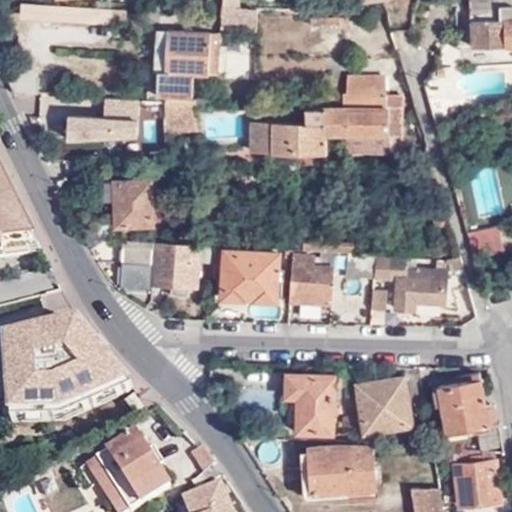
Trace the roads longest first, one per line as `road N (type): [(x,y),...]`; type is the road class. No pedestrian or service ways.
road 1 (residential): [(150,361),(185,340),(497,337)]
road 2 (secondary): [(150,361),(79,265),(0,109)]
road 3 (secondary): [(266,511),(190,403),(150,361)]
